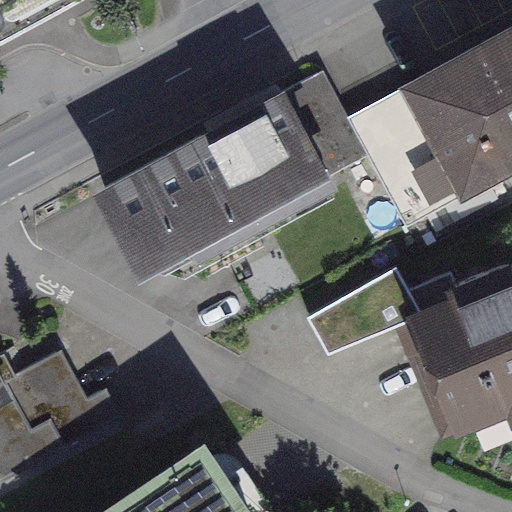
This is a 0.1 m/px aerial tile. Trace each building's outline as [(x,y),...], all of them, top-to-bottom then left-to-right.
[(0,0),(0,29),(54,0),(0,0)] [(511,12),(398,75),(461,190),(511,162),(511,12)] [(124,177),(177,273),(385,158),(332,62),(124,177)] [(511,277),(416,315),(458,422),(511,401),(511,277)] [(0,370),(0,458),(8,473),(107,417),(64,340),(2,375),(0,370)] [(260,511),(206,432),(81,511),(260,511)]
